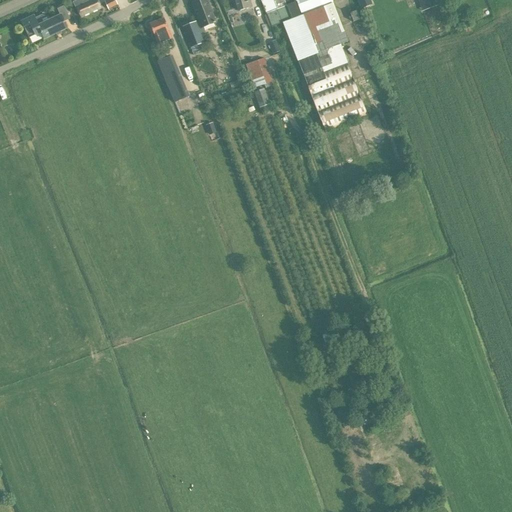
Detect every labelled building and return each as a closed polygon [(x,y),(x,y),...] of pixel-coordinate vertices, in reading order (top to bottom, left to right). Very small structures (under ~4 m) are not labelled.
[(80,16),(100,8),(96,0),(93,0),(91,1),(89,0),(76,0),(73,2),(75,8),(76,8),(80,16)] [(103,0),(108,9),(117,5),(114,0),(103,0)] [(200,23),(201,27),(201,28),(216,23),(207,0),(198,0),(192,2),(200,23)] [(234,0),(238,11),(251,7),(249,0),(229,0),(229,1),(233,0),(234,0)] [(263,0),(260,1),(266,14),(271,28),(283,23),(292,19),(287,6),(284,0),(263,0)] [(292,19),(283,23),(325,132),(367,116),(340,45),(348,42),(331,0),(295,0),(296,2),(301,16),(292,19)] [(358,0),(361,8),(363,8),(364,7),(372,4),(369,0),(358,0)] [(296,2),(287,6),(292,19),(301,16),(296,2)] [(35,19),(33,16),(21,21),(24,28),(30,25),(33,33),(39,30),(44,41),(57,35),(57,37),(62,35),(62,33),(67,30),(67,29),(62,20),(68,17),(69,17),(64,6),(57,9),(60,15),(49,20),(47,17),(41,16),(35,19)] [(353,21),(359,19),(356,11),(350,13),(353,21)] [(168,30),(163,19),(149,24),(154,36),(158,44),(171,39),(168,30)] [(191,48),(204,43),(196,22),(183,27),(191,48)] [(275,40),(268,43),(272,53),(279,51),(275,40)] [(174,103),(187,98),(170,57),(157,62),(174,103)] [(254,93),(260,108),(270,105),(264,90),(254,93)] [(216,133),(213,123),(205,125),(209,135),(216,133)] [(397,479),(387,482),(390,490),(399,487),(397,479)]
